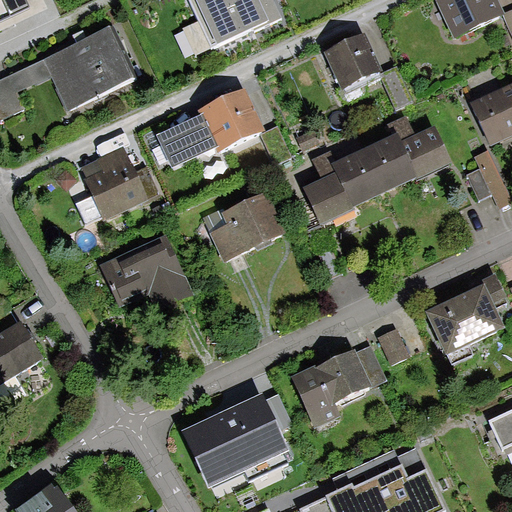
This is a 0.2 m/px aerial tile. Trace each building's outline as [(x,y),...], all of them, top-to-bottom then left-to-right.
[(25,0),(0,0),(0,19),(29,6),(25,0)] [(189,0),(213,49),(253,30),(255,34),(282,21),(272,0),(189,0)] [(437,0),(455,37),(503,15),(506,14),(499,0),(437,0)] [(511,10),(506,14),(503,15),(511,33),(511,10)] [(0,83),(0,124),(0,125),(25,113),(17,96),(52,79),(68,113),(137,80),(113,30),(78,46),(0,83)] [(324,52),(342,90),(379,73),(383,71),(365,33),(324,52)] [(383,71),(379,73),(396,111),(414,103),(396,65),(383,71)] [(511,82),(472,101),(492,144),(511,134),(511,82)] [(218,148),(220,153),(261,135),(265,133),(247,91),(201,112),(203,116),(157,136),(172,169),(218,148)] [(322,179),(305,187),(322,224),(354,209),(353,206),(417,176),(418,179),(451,163),(434,127),(416,136),(406,115),(387,124),(392,135),(336,161),(331,150),(312,159),(322,179)] [(265,133),(261,135),(276,166),(293,158),(278,127),(265,133)] [(313,131),(297,138),(304,153),(320,145),(313,131)] [(126,146),(83,165),(89,178),(85,180),(92,196),(76,204),(85,223),(100,216),(102,221),(159,196),(146,167),(137,171),(126,146)] [(493,195),(500,209),(511,202),(511,197),(489,150),(474,157),(480,169),(493,195)] [(480,169),(467,176),(480,201),(493,195),(480,169)] [(67,170),(56,180),(67,191),(78,181),(67,170)] [(222,209),(204,217),(226,263),(287,233),(267,192),(224,213),(222,209)] [(167,234),(100,265),(119,306),(146,294),(156,314),(196,295),(167,234)] [(423,321),(441,359),(497,332),(480,294),(423,321)] [(0,335),(0,383),(41,358),(20,324),(0,335)] [(398,331),(379,339),(391,366),(410,358),(398,331)] [(371,347),(356,354),(371,387),(386,380),(371,347)] [(371,387),(356,354),(295,380),(316,429),(340,418),(334,404),(371,387)] [(262,393),(182,430),(210,489),(290,452),(281,432),(267,402),(262,393)] [(280,395),(267,402),(281,432),(295,426),(280,395)] [(398,465),(298,511),(442,511),(422,470),(404,479),(398,465)] [(38,511),(89,511),(75,489),(38,511)]
